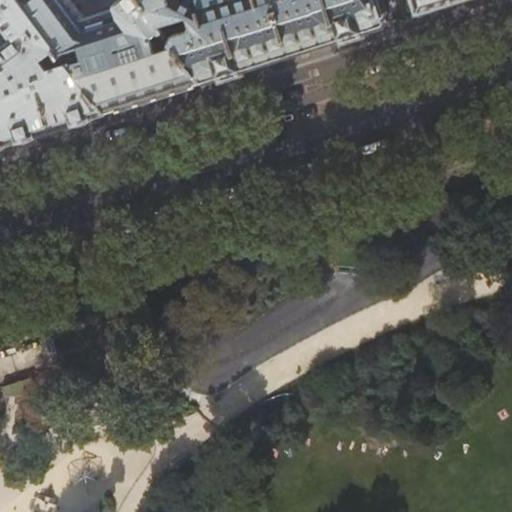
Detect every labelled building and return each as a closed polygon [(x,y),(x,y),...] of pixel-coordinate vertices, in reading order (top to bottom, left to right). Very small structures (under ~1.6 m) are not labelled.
[(0,129),(9,141),(58,125),(108,110),(70,59),(53,64),(46,56),(60,45),(26,0),(0,0),(0,21),(1,20),(14,37),(0,47),(0,46),(0,129)] [(26,0),(60,45),(70,59),(108,110),(157,94),(205,79),(178,43),(163,47),(163,46),(164,45),(164,43),(164,42),(163,40),(162,39),(162,38),(161,37),(159,36),(158,36),(157,35),(167,28),(146,0),(117,0),(117,1),(120,12),(89,22),(71,0),(26,0)] [(146,0),(167,28),(178,43),(205,79),(250,64),(328,40),(387,22),(379,0),(146,0)] [(454,0),(414,0),(417,8),(418,12),(454,0)] [(0,143),(9,141),(0,129),(0,143)] [(164,351),(148,299),(128,306),(144,357),(164,351)] [(73,376),(78,393),(85,391),(80,373),(73,376)] [(33,376),(0,387),(4,398),(16,394),(37,387),(33,376)]
